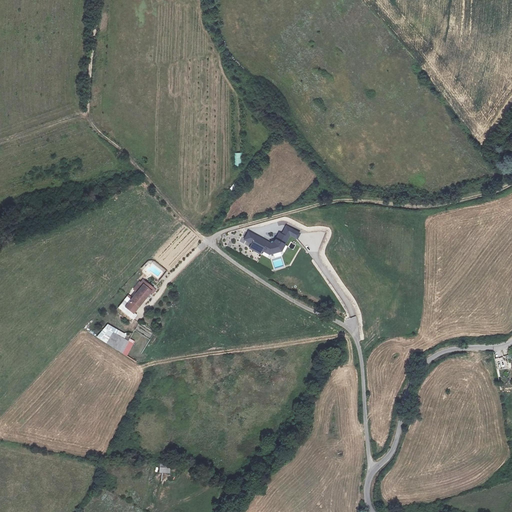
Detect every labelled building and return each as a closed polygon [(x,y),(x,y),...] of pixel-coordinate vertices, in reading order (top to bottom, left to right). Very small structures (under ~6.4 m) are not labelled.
[(242,152),(234,153),(235,166),(242,166),(242,152)] [(296,240),(300,233),(285,224),(279,234),(276,232),(270,244),(255,235),(247,249),(258,255),(260,252),(268,256),(281,251),(289,236),(296,240)] [(147,281),(126,308),(135,315),(157,289),(147,281)] [(127,334),(106,323),(97,339),(127,356),(135,342),(125,337),(127,334)] [(160,463),(160,473),(170,473),(170,463),(160,463)]
